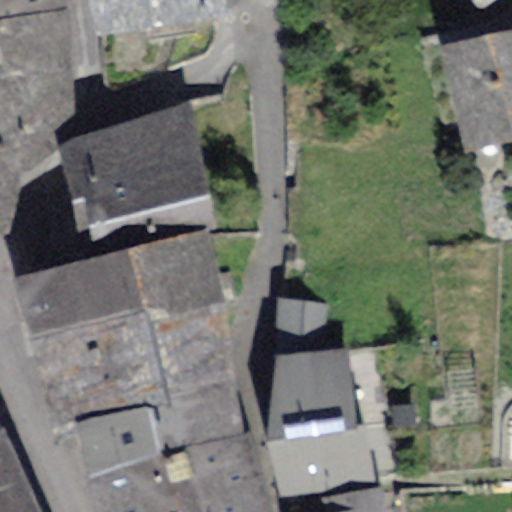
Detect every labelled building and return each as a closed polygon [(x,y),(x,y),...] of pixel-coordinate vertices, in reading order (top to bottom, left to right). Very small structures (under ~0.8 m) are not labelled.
[(74,102),(57,0),(33,0),(0,5),(0,218),(11,218),(74,102)] [(215,0),(98,0),(100,14),(216,2),(215,0)] [(511,27),(454,38),(473,132),(511,123),(511,27)] [(68,137),(98,249),(196,223),(213,219),(184,107),(68,137)] [(214,293),(196,223),(98,249),(20,269),(35,326),(149,296),(152,309),(214,293)] [(60,422),(82,416),(236,376),(214,293),(152,309),(149,296),(35,326),(60,422)] [(345,350),(280,351),(265,430),(282,486),(371,471),(345,350)] [(82,416),(95,464),(248,424),(236,376),(82,416)] [(107,511),(213,511),(268,498),(264,486),(248,424),(95,464),(107,511)] [(0,432),(0,511),(35,511),(22,482),(0,432)] [(327,511),(324,511),(386,511),(382,484),(324,494),(327,511)] [(271,511),(271,509),(268,498),(213,511),(271,511)]
